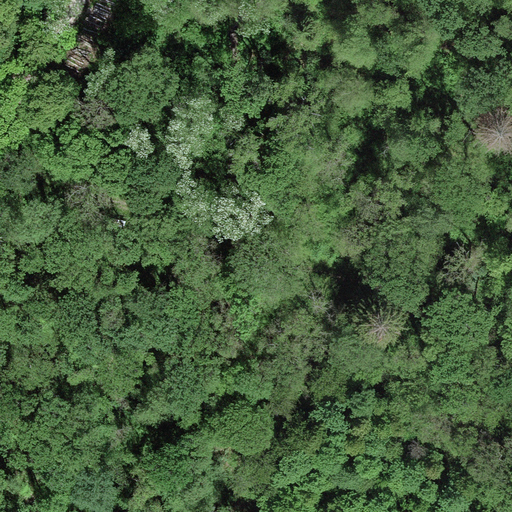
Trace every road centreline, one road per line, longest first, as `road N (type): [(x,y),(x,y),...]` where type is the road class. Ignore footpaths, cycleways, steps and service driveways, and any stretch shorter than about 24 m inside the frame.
road 1 (track): [(0,154),(511,327)]
road 2 (track): [(0,130),(77,0)]
